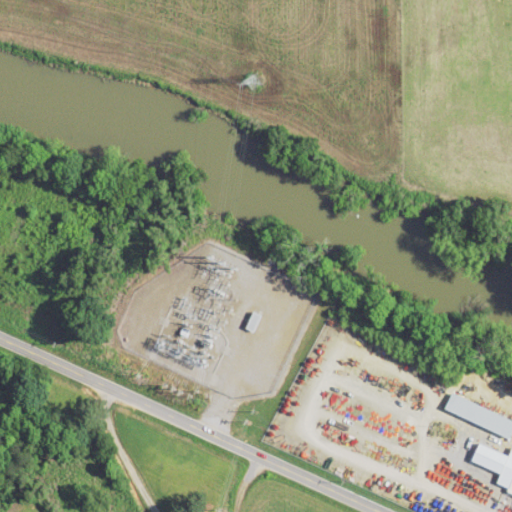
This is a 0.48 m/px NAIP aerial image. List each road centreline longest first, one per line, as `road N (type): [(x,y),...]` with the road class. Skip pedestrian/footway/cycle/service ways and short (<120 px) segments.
road 1 (tertiary): [(382,511),(0,336)]
road 2 (residential): [(103,384),(113,433),(153,511)]
